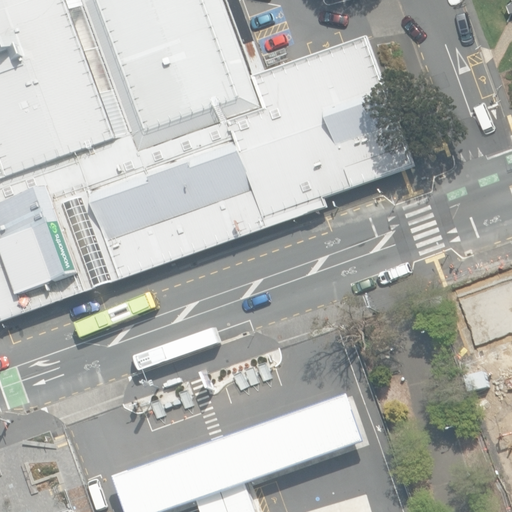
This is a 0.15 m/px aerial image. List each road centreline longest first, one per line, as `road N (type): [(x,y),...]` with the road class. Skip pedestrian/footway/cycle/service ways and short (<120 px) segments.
road 1 (secondary): [(498,201),(0,376)]
road 2 (residential): [(498,201),(427,0)]
